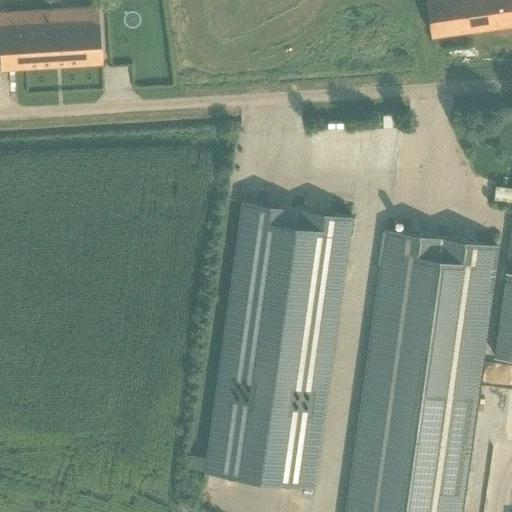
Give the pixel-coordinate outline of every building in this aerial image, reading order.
[(511,0),(425,0),(428,17),(431,37),(511,25),(511,0)] [(49,10),(0,13),(0,57),(1,68),(102,61),(99,10),(49,13),(49,10)] [(242,201),(204,473),(313,489),(351,216),(242,201)] [(511,223),(505,270),(493,356),(511,358),(511,223)] [(347,511),(458,511),(495,245),(387,230),(347,511)]
